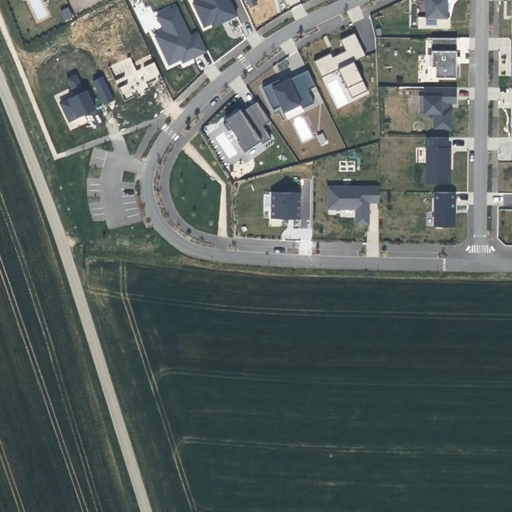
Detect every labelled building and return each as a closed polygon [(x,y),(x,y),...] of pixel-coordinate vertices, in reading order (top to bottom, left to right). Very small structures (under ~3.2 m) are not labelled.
[(229,0),(198,0),(193,3),(204,27),(211,23),(224,17),(226,20),(236,15),(229,0)] [(447,0),(425,0),(425,17),(447,18),(447,0)] [(177,3),(155,12),(162,30),(154,34),(169,68),(207,52),(198,31),(190,35),(177,3)] [(39,20),(48,15),(42,4),(33,8),(39,20)] [(68,7),(60,12),(66,22),(73,17),(68,7)] [(224,17),(211,23),(213,27),(226,20),(224,17)] [(332,57),(330,53),(314,61),(321,77),(338,69),(341,68),(350,86),(347,87),(351,98),(367,90),(353,62),(363,57),(359,49),(361,48),(354,33),(340,40),(345,51),(338,54),(340,58),(334,60),(332,57)] [(456,57),(456,38),(431,38),(431,55),(428,55),(428,65),(431,65),(431,77),(460,77),(459,63),(456,63),(456,57)] [(160,76),(154,62),(135,69),(130,57),(110,65),(124,100),(149,90),(146,81),(160,76)] [(341,68),(338,69),(347,87),(350,86),(341,68)] [(279,79),(262,88),(273,110),(281,106),(284,112),(299,104),(302,109),(314,103),(307,90),(316,86),(308,70),(281,83),(279,79)] [(65,79),(71,90),(82,84),(75,73),(65,79)] [(103,105),(114,100),(102,76),(91,82),(103,105)] [(456,87),(423,87),(423,96),(419,96),(419,113),(433,114),(433,128),(451,128),(451,109),(447,108),(447,103),(455,103),(456,87)] [(58,102),(67,123),(96,110),(87,89),(58,102)] [(262,126),(270,120),(257,101),(242,112),(226,122),(223,124),(228,131),(231,129),(239,140),(237,142),(244,152),(260,141),(262,144),(271,138),(262,126)] [(225,119),(226,122),(242,112),(240,109),(225,119)] [(303,116),(292,121),(302,142),(313,137),(303,116)] [(231,164),(240,158),(224,132),(213,138),(216,143),(218,142),(231,164)] [(321,146),(327,143),(323,132),(316,135),(321,146)] [(448,137),(426,137),(425,183),(450,184),(450,169),(448,169),(448,162),(450,163),(450,147),(448,147),(448,137)] [(379,187),(329,187),(328,208),(356,208),(356,223),(368,223),(368,208),(366,208),(366,202),(368,202),(379,202),(379,187)] [(297,204),(297,192),(272,192),(271,218),(299,219),(299,204),(297,204)] [(455,210),(455,192),(434,192),(434,226),(455,226),(455,215),(454,215),(454,210),(455,210)]
